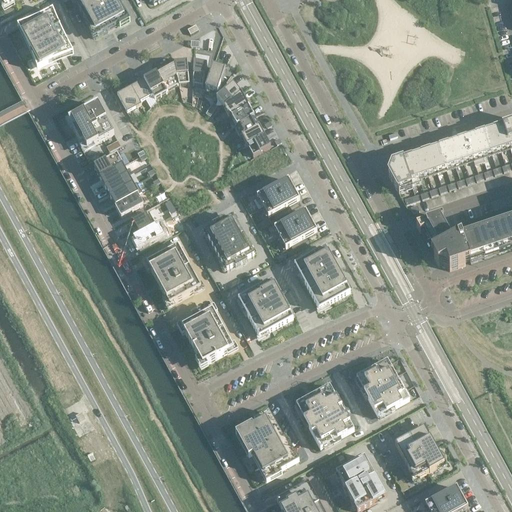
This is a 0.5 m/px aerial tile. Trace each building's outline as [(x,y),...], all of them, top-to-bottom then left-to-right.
[(1,0),(7,9),(15,5),(13,2),(17,0),(1,0)] [(117,0),(81,0),(75,4),(92,35),(94,33),(97,38),(95,39),(94,40),(95,40),(97,39),(129,22),(117,0)] [(245,17),(255,17),(256,8),(245,8),(245,17)] [(55,32),(53,33),(48,25),(48,26),(47,23),(44,17),(22,29),(23,30),(20,32),(24,39),(23,39),(27,46),(40,69),(56,60),(57,61),(64,57),(62,53),(65,51),(65,52),(66,51),(55,32)] [(195,27),(187,31),(190,37),(198,32),(196,27),(195,27)] [(179,88),(189,87),(187,64),(174,66),(179,88)] [(194,65),(192,88),(203,89),(207,67),(194,65)] [(157,75),(156,75),(167,95),(179,88),(174,66),(162,72),(163,73),(157,76),(157,75)] [(217,97),(225,73),(213,69),(205,93),(217,97)] [(167,95),(156,75),(144,82),(152,98),(154,101),(167,95)] [(144,82),(131,89),(140,105),(152,98),(144,82)] [(233,86),(216,100),(224,110),(241,96),(233,86)] [(131,89),(117,97),(127,115),(141,107),(140,105),(131,89)] [(224,110),(229,120),(231,119),(249,110),(241,96),(224,110)] [(71,121),(87,150),(116,134),(100,105),(71,121)] [(236,129),(254,120),(249,110),(231,119),(236,129)] [(242,139),(259,129),(254,120),(236,129),(235,130),(240,140),(242,139)] [(510,151),(511,150),(511,127),(502,130),(510,151)] [(242,139),(247,148),(264,139),(259,129),(242,139)] [(501,154),(510,151),(502,130),(493,133),(501,154)] [(492,157),(501,154),(493,133),(484,136),(492,157)] [(484,136),(475,139),(482,160),(483,160),(492,157),(484,136)] [(264,139),(247,148),(253,159),(270,150),(264,139)] [(473,163),(473,164),(475,168),(484,165),(483,160),(482,160),(475,139),(466,142),(473,163)] [(466,142),(457,145),(464,167),(473,164),(473,163),(466,142)] [(457,145),(448,148),(455,170),(464,167),(457,145)] [(448,148),(439,151),(446,173),(455,170),(448,148)] [(439,151),(430,154),(437,176),(446,173),(439,151)] [(430,154),(421,157),(428,179),(437,176),(430,154)] [(421,157),(411,160),(419,182),(428,179),(421,157)] [(94,170),(100,181),(123,168),(117,158),(106,164),(105,160),(99,163),(101,166),(94,170)] [(421,186),(419,182),(411,160),(402,163),(410,185),(412,189),(421,186)] [(402,163),(392,167),(388,176),(397,194),(412,189),(410,185),(402,163)] [(123,168),(100,181),(105,190),(128,178),(123,168)] [(128,178),(105,190),(105,191),(110,199),(110,200),(133,187),(128,178)] [(292,213),(289,209),(300,203),(295,194),(294,195),(292,191),(293,191),(288,182),(278,188),(276,184),(260,193),(262,196),(257,199),(257,200),(258,200),(263,209),(263,210),(264,210),(269,219),(268,219),(268,220),(274,217),(276,222),(292,213)] [(133,187),(110,200),(111,200),(115,209),(137,197),(138,197),(133,187)] [(249,196),(241,201),(244,207),(253,201),(253,200),(252,201),(249,196)] [(121,220),(143,208),(137,197),(115,209),(121,220)] [(295,219),(293,215),(277,224),(279,228),(274,231),(275,232),(276,231),(281,240),(280,241),(281,241),(286,250),(285,251),(286,252),(291,249),(293,252),(308,243),(307,240),(317,235),(312,226),(310,222),(305,214),(295,219)] [(149,216),(126,228),(132,240),(155,228),(149,216)] [(251,252),(237,225),(236,226),(232,219),(225,223),(224,221),(211,228),(213,230),(205,234),(209,241),(208,241),(222,268),(223,267),(227,274),(234,270),(235,272),(248,265),(247,263),(254,259),(250,252),(251,252)] [(431,255),(434,260),(438,268),(446,264),(449,273),(465,267),(470,266),(469,262),(511,247),(511,219),(453,239),(443,222),(442,219),(416,228),(420,235),(423,233),(434,253),(431,255)] [(155,228),(132,240),(139,252),(147,248),(148,249),(170,238),(162,224),(155,228)] [(183,227),(176,231),(178,235),(185,231),(183,227)] [(201,291),(178,249),(147,266),(147,267),(148,267),(150,271),(149,271),(156,284),(155,285),(158,291),(160,290),(167,303),(168,303),(170,307),(169,307),(170,308),(201,291)] [(304,286),(318,312),(328,307),(329,308),(350,296),(350,295),(349,295),(339,278),(340,277),(326,250),(294,268),(301,280),(302,279),(305,286),(304,286)] [(268,334),(269,335),(293,322),(292,321),(282,304),(283,303),(272,283),(238,302),(238,303),(239,302),(244,312),(243,312),(258,340),(268,334)] [(234,351),(213,312),(181,329),(182,330),(183,330),(184,333),(184,334),(190,346),(189,347),(192,352),(193,351),(199,361),(200,361),(201,363),(200,363),(200,364),(201,364),(203,367),(202,368),(203,369),(234,351)] [(390,369),(388,364),(375,371),(371,373),(356,381),(356,382),(378,421),(379,421),(379,420),(391,414),(392,413),(406,406),(409,404),(409,403),(398,383),(390,369)] [(309,400),(303,404),(296,408),(296,409),(306,427),(318,448),(320,453),(333,445),(354,434),(330,389),(309,400)] [(82,415),(76,419),(79,425),(86,422),(82,415)] [(282,439),(276,429),(275,426),(271,419),(270,417),(257,425),(252,427),(246,431),(240,434),(239,435),(265,483),(266,482),(277,476),(280,474),(283,473),(288,470),(295,466),(296,465),(286,447),(283,440),(282,439)] [(424,430),(395,446),(408,471),(415,483),(429,475),(444,467),(430,442),(431,442),(424,430)] [(336,475),(356,511),(361,511),(386,498),(365,459),(336,475)] [(321,511),(308,487),(277,504),(280,511),(321,511)] [(446,495),(444,492),(429,501),(430,504),(425,507),(425,508),(426,507),(429,511),(465,511),(468,511),(461,498),(456,490),(446,495)]
